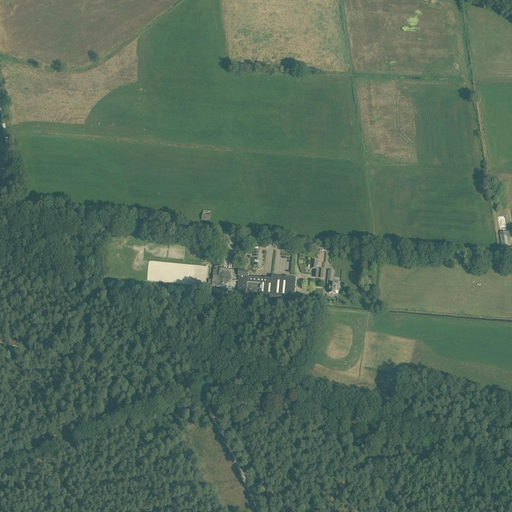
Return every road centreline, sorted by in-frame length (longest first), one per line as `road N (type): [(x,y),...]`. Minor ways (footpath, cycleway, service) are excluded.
road 1 (unclassified): [(0,467),(175,392),(221,387),(511,474)]
road 2 (unclassified): [(511,263),(0,207)]
road 3 (unknown): [(217,397),(511,485)]
road 4 (track): [(0,276),(57,291),(99,330),(179,372),(189,388)]
road 5 (unknown): [(184,389),(0,341)]
road 6 (track): [(259,511),(201,387)]
road 7 (track): [(215,387),(270,511)]
